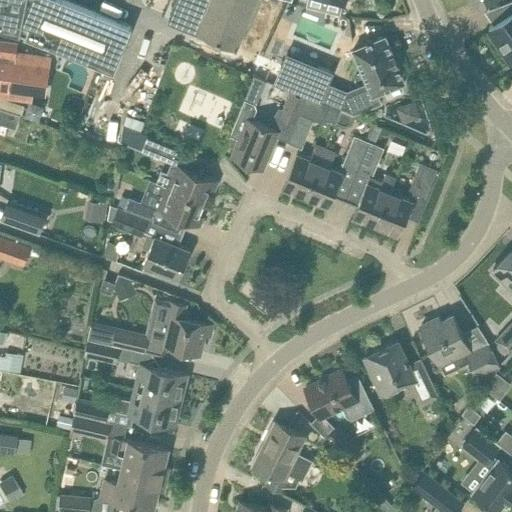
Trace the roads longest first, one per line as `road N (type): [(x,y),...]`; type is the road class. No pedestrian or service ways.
road 1 (residential): [(275,360),(211,295),(256,199),(386,253),(418,285)]
road 2 (residential): [(418,285),(460,256),(486,216),(505,121)]
road 3 (residential): [(200,511),(218,438),(275,360)]
road 4 (residential): [(275,360),(418,285)]
road 5 (residential): [(505,121),(454,69),(418,0)]
